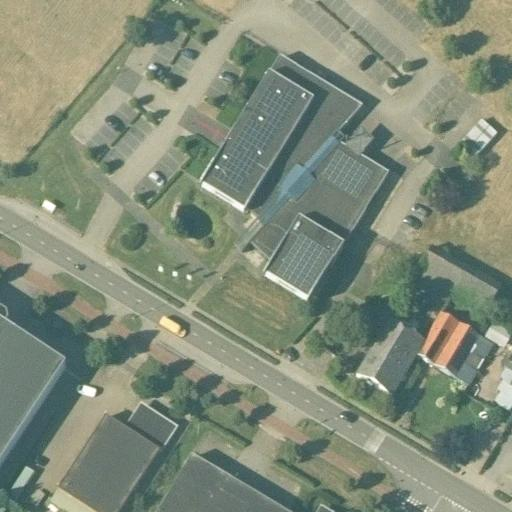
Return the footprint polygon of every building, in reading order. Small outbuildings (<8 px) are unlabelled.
[(362,110),(279,60),(267,80),(257,97),(245,117),(235,134),(234,134),(222,154),(207,179),(250,217),(250,218),(258,225),(258,224),(264,229),(242,254),(243,255),(249,248),(310,303),(330,271),(343,251),(342,251),(353,234),(365,214),(375,197),(388,177),(338,147),(332,143),(362,110)] [(497,137),(481,123),(460,147),(476,160),(497,137)] [(502,288),(431,249),(413,281),(484,320),(502,288)] [(440,316),(423,344),(416,358),(468,389),(493,349),(479,340),(440,316)] [(416,358),(423,344),(388,324),(355,379),(390,400),(416,358)] [(486,340),(505,350),(511,335),(511,333),(494,324),(486,340)] [(0,328),(0,468),(64,371),(0,328)] [(106,419),(57,493),(50,505),(61,511),(120,511),(159,454),(106,419)] [(279,511),(191,459),(159,511),(279,511)]
